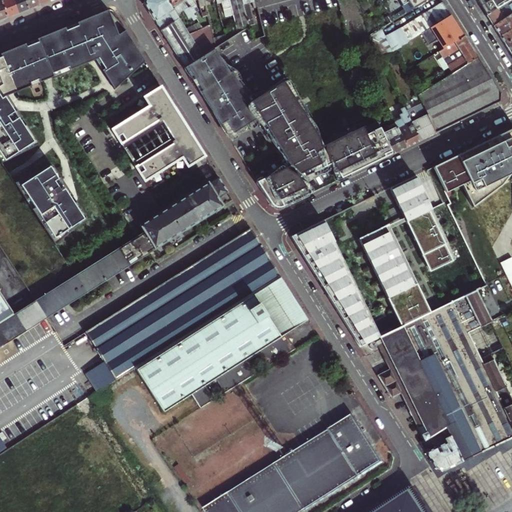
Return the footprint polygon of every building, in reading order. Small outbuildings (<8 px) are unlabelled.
[(0,0),(0,19),(5,17),(9,15),(2,0),(0,0)] [(2,0),(9,15),(15,13),(20,11),(15,0),(2,0)] [(15,0),(20,11),(25,9),(30,7),(26,0),(15,0)] [(177,14),(167,0),(144,0),(144,2),(185,67),(215,49),(217,48),(214,39),(210,25),(204,28),(190,34),(177,14)] [(194,13),(185,0),(167,0),(177,14),(184,9),(189,18),(193,16),(195,19),(197,17),(194,13)] [(185,0),(194,13),(196,12),(193,8),(197,6),(192,0),(185,0)] [(234,16),(229,0),(216,0),(218,4),(222,3),(226,18),(234,16)] [(250,26),(242,0),(229,0),(234,16),(238,28),(239,34),(251,27),(250,26)] [(255,0),(242,0),(250,26),(254,24),(249,4),(252,3),(254,9),(258,8),(255,0)] [(403,6),(407,13),(428,0),(406,0),(408,3),(403,6)] [(511,0),(478,0),(489,16),(511,1),(511,0)] [(511,16),(511,1),(489,16),(492,21),(496,27),(511,16)] [(451,15),(444,3),(402,29),(409,42),(415,38),(420,35),(428,30),(451,15)] [(38,38),(51,72),(91,54),(100,66),(115,90),(145,62),(125,30),(106,11),(38,38)] [(465,37),(451,15),(428,30),(420,35),(433,56),(438,53),(465,37)] [(511,16),(496,27),(499,33),(502,37),(511,31),(511,16)] [(238,28),(225,32),(226,35),(228,41),(239,34),(238,28)] [(393,52),(398,49),(409,42),(402,29),(386,39),(393,52)] [(370,37),(381,59),(393,52),(386,39),(380,30),(370,37)] [(511,31),(502,37),(505,41),(507,45),(511,42),(511,31)] [(226,35),(214,39),(217,48),(220,46),(228,41),(226,35)] [(451,75),(479,58),(472,48),(465,37),(438,53),(451,75)] [(38,38),(17,47),(0,54),(0,158),(2,163),(39,145),(7,96),(27,83),(51,72),(38,38)] [(291,166),(300,180),(332,164),(324,147),(283,83),(265,94),(255,100),(250,103),(232,73),(230,74),(215,49),(185,67),(192,79),(205,99),(226,131),(229,137),(260,117),(265,125),(291,166)] [(418,94),(436,133),(500,102),(501,98),(502,95),(479,58),(451,75),(418,94)] [(209,163),(205,156),(184,123),(165,93),(161,87),(144,98),(150,107),(112,130),(145,182),(183,159),(188,168),(201,160),(204,165),(208,163),(209,163)] [(402,103),(421,140),(428,137),(436,133),(418,94),(411,97),(409,92),(399,97),(402,103)] [(395,123),(407,147),(414,143),(421,140),(402,103),(400,104),(402,109),(401,109),(403,113),(400,115),(402,120),(395,123)] [(383,134),(393,154),(401,150),(407,147),(395,123),(394,121),(392,121),(394,124),(390,126),(391,130),(383,134)] [(332,164),(342,178),(371,164),(393,154),(383,134),(378,122),(363,129),(362,128),(324,147),(332,164)] [(511,129),(475,147),(434,167),(448,192),(464,185),(474,206),(507,191),(511,183),(511,129)] [(15,183),(56,246),(86,218),(75,202),(52,165),(15,183)] [(273,206),(280,209),(286,206),(309,195),(300,180),(291,166),(258,182),(273,206)] [(216,173),(205,179),(207,183),(148,218),(164,244),(233,200),(222,183),(216,173)] [(455,259),(415,176),(390,188),(430,272),(455,259)] [(347,214),(329,219),(336,244),(354,239),(347,214)] [(0,344),(44,316),(47,314),(50,318),(164,244),(148,218),(139,226),(144,233),(15,313),(0,289),(0,344)] [(314,273),(360,347),(376,340),(380,338),(323,220),(290,236),(314,273)] [(388,225),(359,240),(401,327),(431,313),(388,225)] [(192,394),(202,409),(242,384),(258,374),(248,358),(257,352),(267,368),(295,349),(285,334),(308,319),(281,276),(251,228),(88,334),(102,357),(107,365),(90,376),(99,391),(117,380),(135,369),(164,413),(192,394)] [(473,254),(487,247),(482,237),(468,243),(473,254)] [(511,437),(511,427),(499,399),(479,358),(503,348),(493,327),(491,322),(477,291),(431,313),(401,327),(380,338),(376,340),(390,369),(378,375),(392,397),(402,393),(405,399),(421,431),(426,440),(441,431),(446,428),(463,460),(491,447),(511,437)] [(511,366),(503,348),(479,358),(499,399),(509,394),(511,400),(511,366)] [(499,399),(511,427),(511,400),(509,394),(499,399)] [(205,511),(307,511),(384,462),(354,414),(306,446),(302,448),(205,511)] [(447,444),(427,454),(434,464),(436,468),(439,469),(444,469),(463,460),(446,428),(441,431),(447,444)] [(428,511),(420,499),(413,488),(375,511),(428,511)]
